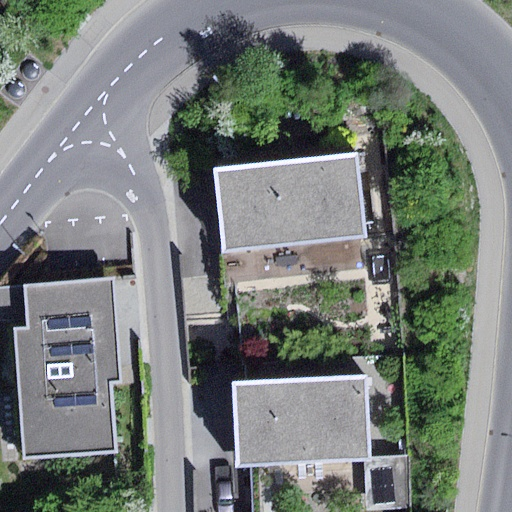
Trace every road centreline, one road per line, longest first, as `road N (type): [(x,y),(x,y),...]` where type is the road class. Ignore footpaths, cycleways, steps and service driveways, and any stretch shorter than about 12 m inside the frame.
road 1 (residential): [(80,119),(126,157),(152,224),(171,511)]
road 2 (residential): [(80,119),(143,50),(232,0)]
road 3 (residential): [(391,0),(458,36),(511,99)]
road 4 (residential): [(0,222),(80,119)]
